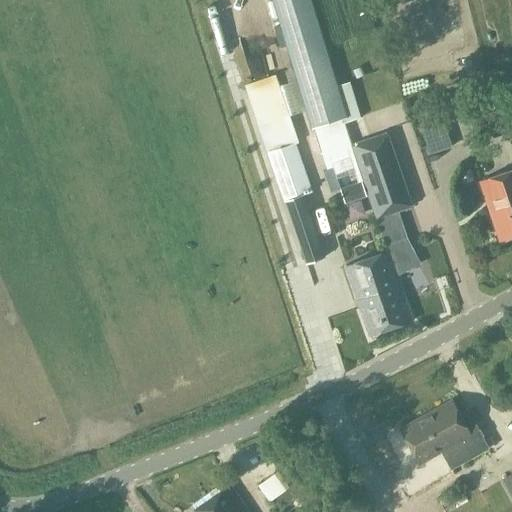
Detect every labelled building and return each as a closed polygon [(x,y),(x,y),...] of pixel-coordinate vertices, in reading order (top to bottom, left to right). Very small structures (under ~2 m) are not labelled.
[(271,0),(312,128),(346,117),(310,0),(271,0)] [(299,144),(276,75),(245,86),(307,264),(325,258),(304,196),(311,193),(295,145),(299,144)] [(474,88),(482,111),(505,104),(498,81),(474,88)] [(453,99),(440,101),(443,125),(456,123),(453,99)] [(491,136),(507,131),(500,112),(485,117),(491,136)] [(468,118),(473,132),(485,128),(480,114),(468,118)] [(325,128),(314,131),(321,156),(332,153),(332,151),(347,147),(345,139),(330,143),(325,128)] [(414,208),(387,133),(350,146),(377,221),(414,208)] [(511,172),(481,182),(500,240),(511,235),(511,172)] [(431,268),(440,250),(426,242),(416,261),(431,268)] [(389,254),(348,268),(371,336),(412,322),(389,254)] [(369,341),(371,358),(403,355),(402,338),(369,341)] [(454,403),(402,432),(419,462),(418,463),(422,469),(408,479),(420,497),(443,482),(427,458),(439,451),(450,471),(489,449),(483,437),(479,431),(476,425),(469,429),(454,403)] [(511,473),(502,479),(511,496),(511,473)] [(247,511),(229,486),(192,511),(247,511)]
